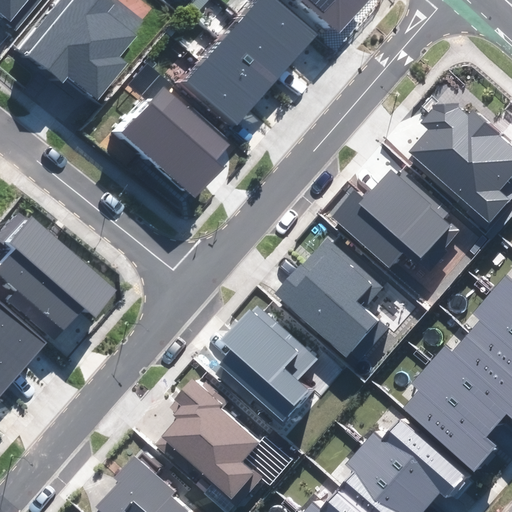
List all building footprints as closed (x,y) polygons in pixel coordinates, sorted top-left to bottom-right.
[(0,0),(0,12),(10,20),(9,22),(20,31),(44,0),(0,0)] [(59,0),(21,49),(62,81),(67,74),(98,99),(127,64),(118,57),(144,25),(112,0),(59,0)] [(318,34),(280,0),(261,0),(187,81),(235,125),(318,34)] [(302,0),(337,31),(364,0),(302,0)] [(235,153),(162,86),(121,131),(194,198),(235,153)] [(469,115),(456,104),(436,105),(422,122),(430,129),(409,153),(489,220),(507,199),(498,191),(511,174),(511,149),(498,137),(500,134),(472,111),(469,115)] [(449,210),(406,173),(401,179),(391,171),(367,200),(354,189),(330,218),(389,267),(408,245),(432,265),(462,229),(445,215),(449,210)] [(117,290),(23,208),(0,234),(0,242),(5,246),(0,251),(0,290),(56,339),(84,308),(94,317),(117,290)] [(381,285),(326,239),(276,299),(354,365),(385,328),(362,309),(381,285)] [(511,281),(498,298),(511,310),(511,281)] [(511,310),(498,298),(466,334),(511,373),(511,310)] [(0,394),(47,340),(0,299),(0,394)] [(317,357),(257,307),(226,344),(233,349),(218,366),(283,421),(308,391),(297,381),(317,357)] [(460,329),(432,362),(499,420),(508,410),(511,413),(511,373),(466,334),(460,329)] [(499,420),(432,362),(396,403),(402,408),(475,471),(499,442),(488,433),(499,420)] [(174,419),(159,436),(238,503),(261,476),(241,460),(257,441),(219,409),(223,406),(192,380),(165,412),(174,419)] [(407,417),(374,454),(430,503),(443,489),(452,497),(472,475),(407,417)] [(421,511),(429,503),(374,454),(345,486),(373,511),(421,511)] [(173,490),(133,455),(115,475),(123,482),(95,511),(186,511),(168,496),(173,490)] [(373,511),(345,486),(321,511),(373,511)]
